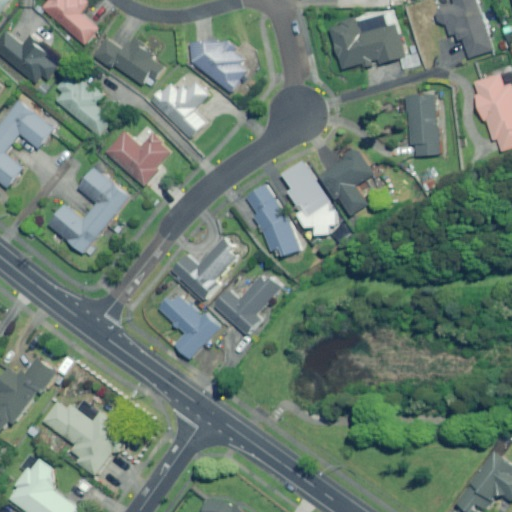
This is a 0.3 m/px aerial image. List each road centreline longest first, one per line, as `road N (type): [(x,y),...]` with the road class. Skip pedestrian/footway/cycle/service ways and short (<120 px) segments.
road 1 (residential): [(93,327),(194,204),(303,112)]
road 2 (tertiary): [(211,412),(349,511)]
road 3 (tertiary): [(93,327),(211,412)]
road 4 (residential): [(243,0),(182,15),(155,15),(117,0)]
road 5 (residential): [(138,511),(211,412)]
